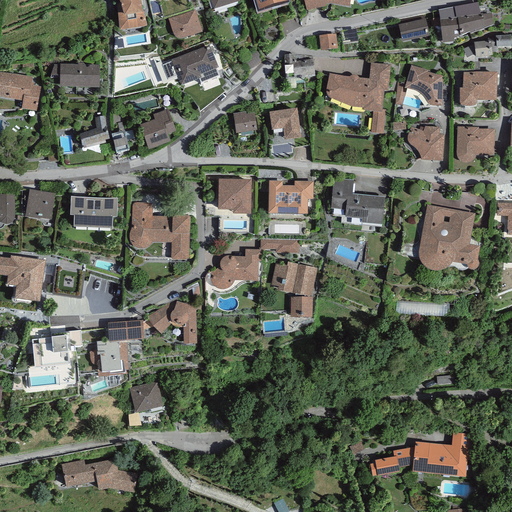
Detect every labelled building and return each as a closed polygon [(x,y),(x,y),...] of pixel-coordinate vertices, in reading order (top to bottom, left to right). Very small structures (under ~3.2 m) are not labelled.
[(139,0),(117,0),(119,6),(117,7),(120,33),(146,28),(144,14),(142,14),(139,0)] [(209,0),(213,11),(240,3),(238,0),(209,0)] [(257,16),(289,6),(287,0),(254,0),(252,1),(257,16)] [(303,0),(306,13),(327,7),(326,5),(329,4),(349,8),(350,0),(303,0)] [(478,3),(454,8),(456,19),(457,19),(460,39),(484,30),(484,31),(493,27),(491,14),(480,15),(478,3)] [(456,19),(454,8),(432,13),(433,29),(441,36),(442,46),(454,45),(454,41),(460,39),(457,19),(456,19)] [(195,11),(168,20),(173,36),(174,38),(175,39),(176,40),(178,41),(180,41),(182,41),(202,34),(195,11)] [(424,14),(396,20),(402,44),(429,38),(424,14)] [(335,35),(319,37),(321,53),(337,51),(335,35)] [(511,48),(511,37),(496,38),(496,43),(492,43),(492,54),(498,53),(497,49),(511,48)] [(474,46),(463,50),(467,59),(475,55),(475,59),(493,58),(492,54),(492,43),(474,45),(474,46)] [(209,47),(171,61),(181,88),(201,81),(200,77),(218,70),(209,47)] [(285,81),(315,78),(312,57),(294,54),(283,56),(285,81)] [(330,75),(326,95),(328,99),(351,109),(363,111),(363,113),(373,114),(371,134),(383,136),(386,111),(382,110),(384,93),(388,93),(390,67),(371,64),(369,80),(359,79),(358,78),(357,77),(355,76),(354,76),(352,77),(350,77),(350,78),(330,75)] [(100,67),(60,66),(60,67),(54,66),(50,78),(60,78),(60,89),(99,90),(100,67)] [(428,72),(411,67),(406,84),(405,90),(407,90),(414,93),(416,93),(418,95),(419,95),(422,98),(425,102),(427,104),(428,106),(429,107),(431,107),(432,108),(434,108),(442,108),(443,78),(427,73),(428,72)] [(32,78),(0,72),(0,97),(23,101),(21,111),(36,113),(40,88),(34,87),(34,84),(31,84),(32,78)] [(497,74),(463,74),(462,90),(459,91),(460,104),(461,106),(461,107),(463,108),(472,108),(474,108),(476,107),(477,105),(476,103),(497,103),(497,74)] [(406,84),(398,81),(395,105),(402,106),(407,90),(405,90),(406,84)] [(168,111),(153,116),(155,121),(140,126),(149,152),(170,144),(167,136),(176,133),(168,111)] [(284,135),(285,142),(301,140),(297,111),(269,114),(272,132),(274,132),(274,136),(284,135)] [(245,114),(233,115),(236,135),(257,132),(254,115),(245,116),(245,114)] [(105,117),(94,119),(96,129),(79,135),(82,148),(83,148),(84,151),(105,145),(105,142),(109,141),(106,128),(105,117)] [(405,122),(393,123),(393,131),(406,130),(405,122)] [(440,128),(425,128),(423,132),(411,128),(408,136),(408,137),(407,140),(408,141),(408,143),(410,145),(412,147),(414,149),(417,151),(418,154),(420,157),(420,159),(421,162),(442,164),(444,136),(439,135),(440,128)] [(479,128),(457,128),(457,154),(457,156),(457,158),(458,160),(459,161),(461,163),(463,164),(465,164),(468,164),(469,164),(471,163),(473,162),(474,160),(475,158),(476,157),(494,157),(494,131),(479,130),(479,128)] [(132,130),(111,136),(116,155),(129,152),(127,141),(134,139),(132,130)] [(354,181),(334,179),(331,210),(346,212),(346,220),(362,221),(361,225),(383,227),(385,198),(353,195),(354,181)] [(251,182),(219,182),(218,212),(233,212),(233,216),(250,216),(251,182)] [(282,183),(269,183),(268,216),(308,217),(308,202),(313,202),(313,183),(294,183),(294,187),(282,187),(282,183)] [(55,195),(29,191),(25,219),(50,223),(55,195)] [(14,196),(0,195),(0,224),(1,225),(3,227),(5,228),(9,227),(11,225),(13,223),(14,221),(14,217),(14,196)] [(117,201),(71,199),(70,218),(74,218),(73,230),(112,232),(112,220),(117,220),(117,201)] [(135,204),(133,206),(131,230),(130,234),(129,236),(129,238),(130,240),(130,242),(131,243),(132,245),(133,247),(135,248),(137,249),(139,250),(142,250),(145,250),(147,249),(149,247),(151,245),(152,243),(171,244),(171,259),(171,260),(173,262),(187,262),(188,261),(189,218),(152,217),(152,207),(151,205),(149,204),(135,204)] [(511,204),(497,204),(497,217),(507,218),(506,236),(511,236),(511,204)] [(475,215),(427,207),(419,251),(418,254),(418,257),(420,260),(420,263),(422,266),(424,269),(427,271),(431,273),(434,274),(438,274),(442,273),(445,272),(448,270),(451,268),(452,265),(467,269),(468,270),(469,272),(471,273),(474,273),(477,272),(478,270),(479,268),(479,265),(478,263),(480,249),(470,247),(475,215)] [(260,240),(260,250),(276,250),(275,255),(299,255),(299,240),(260,240)] [(261,251),(245,251),(245,258),(234,257),(229,258),(227,258),(225,259),(224,259),(222,260),(221,261),(221,263),(220,264),(220,266),(220,267),(220,268),(219,268),(218,269),(215,270),(214,272),(212,273),(211,275),(210,276),(210,278),(211,281),(212,284),(213,286),(215,288),(217,289),(219,291),(222,291),(225,291),(228,290),(231,288),(233,286),(234,284),(235,282),(258,283),(258,263),(261,263),(261,251)] [(0,258),(0,277),(8,278),(7,287),(16,288),(14,301),(40,305),(46,262),(11,257),(10,260),(0,258)] [(277,292),(311,299),(317,269),(288,263),(287,267),(276,264),(271,286),(278,288),(277,292)] [(313,299),(291,299),(290,319),(312,320),(313,299)] [(171,303),(149,316),(147,318),(148,319),(149,322),(150,324),(152,326),(153,328),(155,330),(157,333),(160,335),(161,336),(171,324),(172,324),(174,326),(176,327),(178,327),(181,327),(183,327),(184,347),(196,347),(196,311),(190,307),(176,303),(171,303)] [(449,317),(449,305),(397,303),(396,315),(449,317)] [(127,343),(144,342),(143,321),(124,323),(125,342),(125,343),(127,343)] [(27,376),(28,392),(72,387),(70,367),(76,366),(75,349),(82,349),(81,331),(51,334),(52,339),(32,341),(35,369),(28,369),(29,376),(27,376)] [(129,375),(127,343),(125,343),(125,342),(111,343),(110,332),(104,332),(105,341),(97,342),(97,347),(94,347),(94,351),(89,352),(91,360),(91,362),(92,364),(95,366),(96,366),(98,378),(129,375)] [(454,373),(439,375),(440,383),(455,381),(454,373)] [(157,383),(129,389),(135,416),(163,409),(157,383)] [(452,447),(415,443),(415,448),(413,467),(412,475),(465,480),(465,477),(473,477),(476,450),(469,449),(470,435),(453,434),(452,447)] [(365,451),(360,443),(349,448),(353,457),(365,451)] [(413,467),(415,448),(393,452),(394,459),(396,459),(398,469),(413,467)] [(396,459),(394,459),(375,463),(375,465),(370,467),(372,479),(377,478),(378,479),(400,474),(398,469),(396,459)] [(83,461),(61,466),(66,489),(96,484),(99,493),(111,491),(134,494),(137,475),(118,472),(115,461),(84,467),(83,461)]
